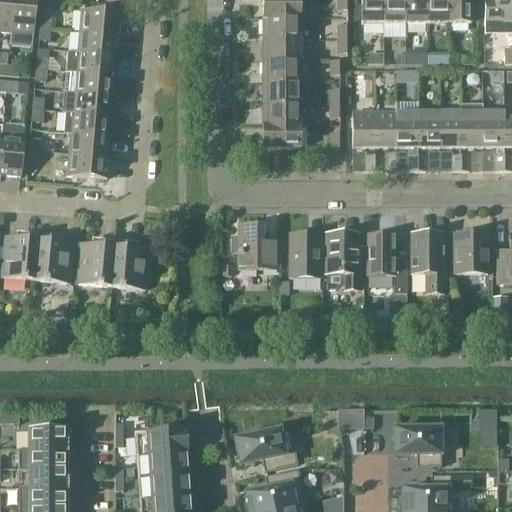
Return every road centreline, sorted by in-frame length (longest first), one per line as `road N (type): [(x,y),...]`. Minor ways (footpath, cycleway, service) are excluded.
road 1 (unclassified): [(0,364),(511,361)]
road 2 (residential): [(511,194),(224,190),(218,0)]
road 3 (residential): [(0,202),(134,212),(152,0)]
